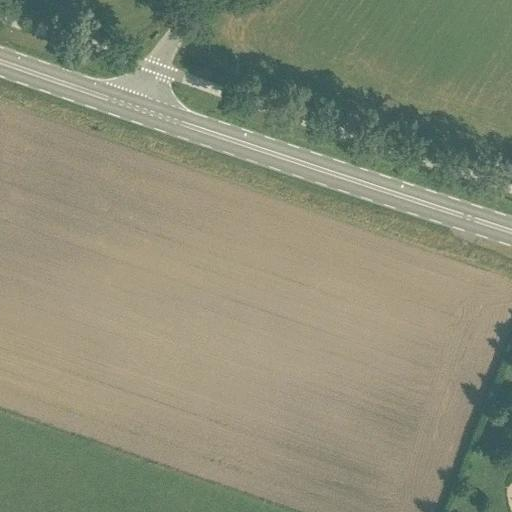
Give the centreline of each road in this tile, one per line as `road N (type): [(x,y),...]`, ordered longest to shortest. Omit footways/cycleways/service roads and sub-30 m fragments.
road 1 (secondary): [(511,230),(138,110)]
road 2 (secondary): [(138,110),(0,59)]
road 3 (unclassified): [(138,110),(206,0)]
